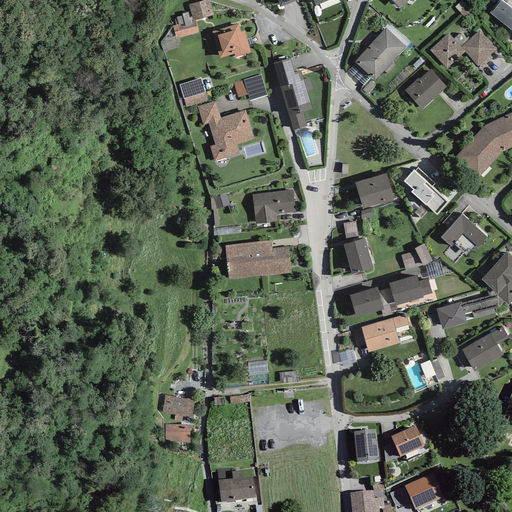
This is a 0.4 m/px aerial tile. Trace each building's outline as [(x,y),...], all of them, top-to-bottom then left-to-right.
[(209,0),(204,0),(188,5),(192,16),(193,21),(195,20),(213,15),(209,0)] [(391,0),(400,9),(408,0),(391,0)] [(511,8),(501,0),(499,0),(490,13),(511,30),(511,8)] [(176,17),(178,25),(193,21),(192,16),(189,17),(188,12),(182,14),(182,15),(176,17)] [(198,32),(195,20),(193,21),(178,25),(173,26),(176,38),(198,32)] [(220,59),(234,54),(235,58),(251,53),(244,31),(241,32),(238,24),(212,32),(220,59)] [(386,28),(354,62),(356,63),(371,77),(375,81),(406,46),(386,28)] [(479,30),(468,40),(464,35),(463,34),(461,34),(460,34),(458,34),(454,39),(448,33),(430,50),(446,69),(465,52),(477,66),(478,65),(490,55),(496,49),(479,30)] [(493,58),(490,55),(478,65),(481,68),(493,58)] [(290,58),(273,63),(293,130),(307,126),(303,112),(312,109),(307,92),(303,80),(301,71),(294,72),(290,58)] [(364,85),(371,77),(356,63),(348,71),(364,85)] [(422,109),(435,97),(447,86),(431,69),(419,79),(418,78),(405,90),(422,109)] [(261,75),(244,80),(248,95),(250,101),(267,96),(261,75)] [(179,85),(186,107),(208,100),(200,78),(179,85)] [(303,80),(307,92),(313,90),(309,78),(303,80)] [(248,95),(244,80),(233,83),(238,98),(248,95)] [(375,86),(370,81),(362,90),(367,94),(375,86)] [(215,101),(197,106),(203,125),(208,124),(208,121),(220,118),(215,101)] [(208,124),(215,145),(210,147),(214,162),(240,154),(237,144),(254,139),(245,110),(220,118),(208,121),(208,124)] [(511,111),(484,126),(457,157),(479,177),(504,150),(511,146),(511,111)] [(437,215),(449,202),(423,179),(414,170),(404,181),(413,190),(411,192),(437,215)] [(386,173),(355,183),(363,209),(395,199),(386,173)] [(293,190),(252,195),(255,217),(255,224),(277,221),(276,214),(296,212),(293,190)] [(226,194),(210,199),(212,210),(229,204),(226,194)] [(371,208),(361,211),(361,219),(373,216),(371,208)] [(487,237),(462,214),(441,237),(451,247),(454,244),(466,255),(476,245),(478,247),(487,237)] [(356,221),(343,223),(346,238),(359,236),(356,221)] [(365,238),(343,245),(352,274),(373,268),(365,238)] [(289,246),(272,248),(271,241),(225,246),(226,253),(228,280),(291,273),(289,246)] [(424,243),(414,249),(416,251),(423,266),(433,261),(424,243)] [(423,266),(416,251),(401,255),(405,270),(423,266)] [(511,256),(507,251),(492,268),(481,281),(487,286),(504,301),(508,305),(511,301),(511,256)] [(444,275),(440,261),(426,265),(430,280),(444,275)] [(417,275),(389,283),(395,306),(423,298),(423,296),(432,293),(427,279),(419,281),(417,275)] [(489,296),(462,303),(465,314),(472,312),(474,319),(494,313),(493,308),(499,307),(504,301),(487,286),(489,296)] [(350,295),(356,318),(384,309),(377,287),(350,295)] [(436,309),(442,330),(467,322),(465,314),(462,303),(461,302),(436,309)] [(392,318),(361,327),(368,352),(399,343),(395,329),(409,324),(406,314),(392,318)] [(399,335),(412,332),(411,327),(398,330),(399,335)] [(491,333),(462,350),(474,372),(503,355),(497,345),(509,338),(502,327),(491,333)] [(428,380),(438,376),(432,362),(422,366),(428,380)] [(279,373),(280,383),(298,382),(297,371),(279,373)] [(248,394),(229,397),(230,405),(249,402),(248,394)] [(195,400),(165,395),(161,412),(175,415),(183,416),(191,418),(195,400)] [(190,425),(165,424),(165,441),(190,443),(190,425)] [(415,425),(391,436),(400,457),(424,446),(415,425)] [(376,429),(353,432),(356,462),(379,460),(376,429)] [(231,468),(217,470),(218,480),(217,480),(220,502),(255,498),(253,476),(243,477),(242,470),(232,471),(231,468)] [(432,473),(404,486),(405,487),(411,500),(415,510),(443,497),(432,473)] [(383,482),(372,485),(374,492),(385,488),(383,482)] [(396,507),(411,500),(405,487),(390,493),(396,507)] [(373,491),(350,493),(351,511),(379,511),(379,507),(382,506),(384,506),(382,498),(374,498),(373,491)]
